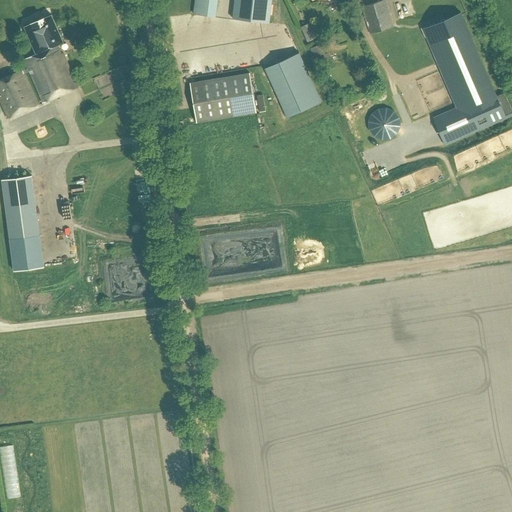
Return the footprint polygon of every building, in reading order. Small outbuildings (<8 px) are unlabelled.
[(195,0),(193,14),(216,17),(217,0),(195,0)] [(234,0),(232,18),(269,23),(271,0),(234,0)] [(362,6),(370,34),(395,29),(386,1),(362,6)] [(423,28),(457,107),(433,117),(445,144),(506,118),(461,12),(423,28)] [(24,59),(28,68),(29,71),(42,102),(78,87),(63,53),(61,53),(58,45),(61,43),(62,46),(64,45),(63,42),(51,15),(25,26),(36,53),(24,59)] [(309,23),(301,27),(307,42),(315,38),(309,23)] [(321,44),(310,48),(317,64),(330,58),(328,53),(326,54),(321,44)] [(408,53),(415,67),(421,64),(423,70),(430,67),(421,47),(408,53)] [(299,53),(265,68),(287,118),(321,102),(299,53)] [(29,71),(28,68),(23,70),(22,69),(0,79),(0,100),(7,117),(37,104),(24,73),(29,71)] [(190,83),(197,122),(256,113),(250,73),(190,83)] [(10,235),(41,232),(36,172),(5,174),(10,235)] [(40,235),(10,240),(14,271),(44,267),(40,235)] [(10,311),(19,309),(12,279),(7,280),(9,285),(5,286),(10,311)]
